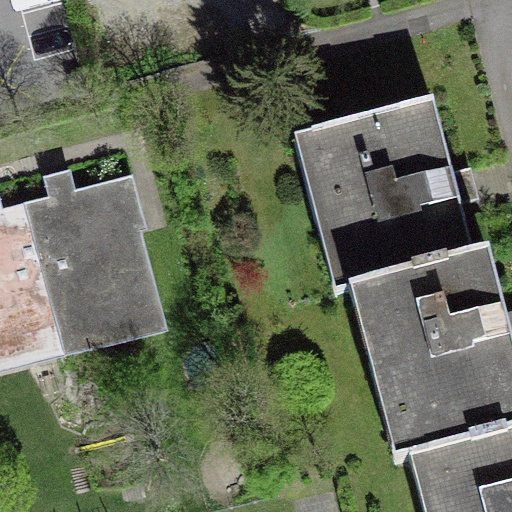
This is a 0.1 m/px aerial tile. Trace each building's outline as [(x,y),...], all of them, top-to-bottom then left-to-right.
[(431,105),(311,136),(353,296),(368,292),(473,264),(431,105)] [(29,209),(40,252),(0,262),(0,372),(162,331),(124,184),(29,209)] [(0,262),(40,252),(29,209),(0,216),(0,262)] [(511,434),(511,349),(489,260),(473,264),(368,292),(412,461),(427,457),(511,434)] [(511,511),(511,434),(427,457),(441,511),(511,511)]
